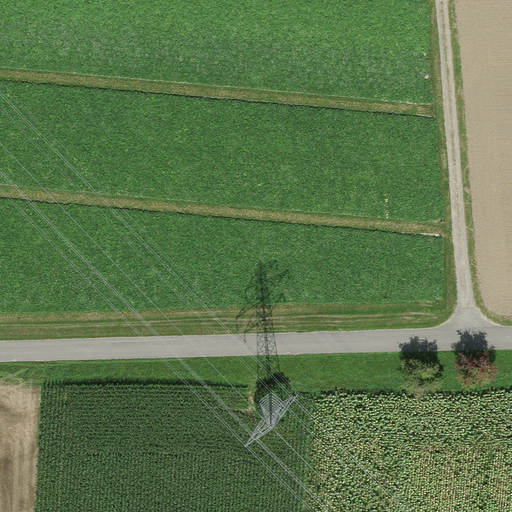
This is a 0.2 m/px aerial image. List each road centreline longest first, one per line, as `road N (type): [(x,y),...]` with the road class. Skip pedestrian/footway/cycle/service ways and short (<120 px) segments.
road 1 (unclassified): [(0,355),(511,339)]
road 2 (track): [(471,340),(439,0)]
